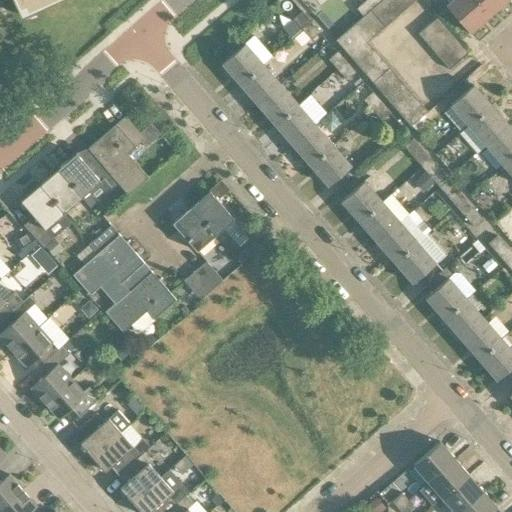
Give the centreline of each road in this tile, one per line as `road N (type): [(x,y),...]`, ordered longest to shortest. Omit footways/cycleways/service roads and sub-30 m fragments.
road 1 (residential): [(449,396),(139,35)]
road 2 (residential): [(0,156),(139,35)]
road 3 (residential): [(324,511),(449,396)]
road 4 (residential): [(84,511),(0,415)]
